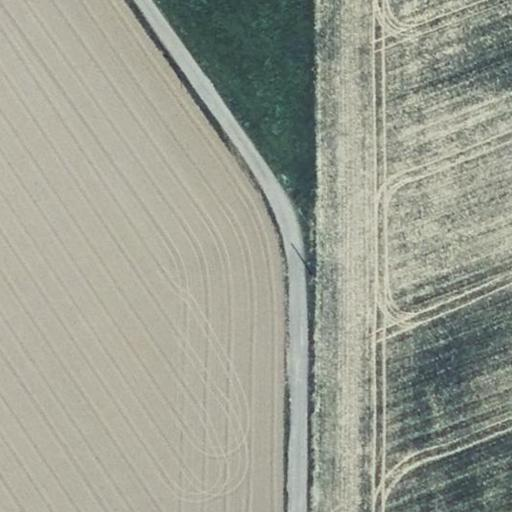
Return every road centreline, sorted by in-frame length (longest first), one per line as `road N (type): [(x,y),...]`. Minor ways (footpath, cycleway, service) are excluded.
road 1 (unclassified): [(141,0),(255,162),(294,242)]
road 2 (track): [(294,242),(297,511)]
